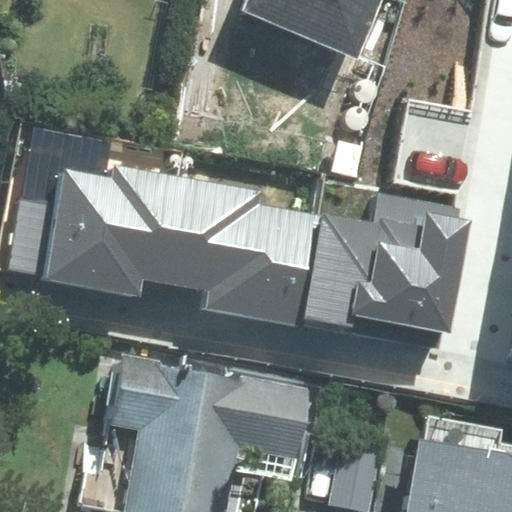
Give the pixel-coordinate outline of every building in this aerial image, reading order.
[(380,0),(245,0),(241,10),(356,59),(380,0)] [(511,39),(468,24),(428,138),(491,159),(434,310),(511,340),(511,337),(511,39)] [(373,341),(397,214),(281,193),(279,201),(212,189),(207,217),(181,212),(172,260),(198,265),(194,290),(219,294),(218,300),(274,310),(266,354),(327,365),(333,334),(373,341)] [(309,387),(124,354),(111,424),(136,429),(121,511),(226,511),(234,473),(291,483),(309,387)] [(425,439),(417,437),(404,511),(511,511),(511,452),(444,441),(447,421),(429,418),(425,439)] [(369,511),(383,443),(342,435),(329,505),(365,511),(369,511)]
